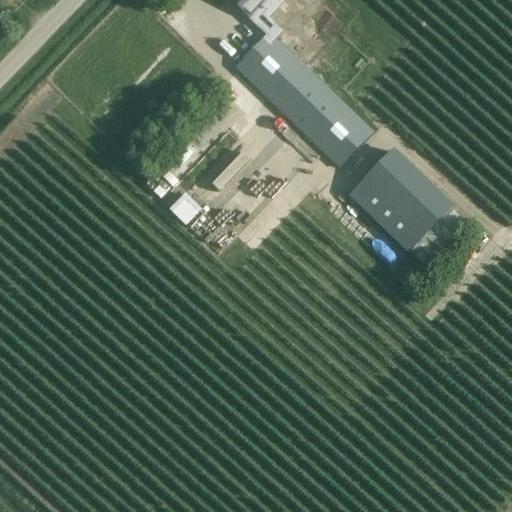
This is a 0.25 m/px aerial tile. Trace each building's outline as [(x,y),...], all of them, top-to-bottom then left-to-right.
[(231,0),(257,25),(271,11),(263,4),(267,0),(231,0)] [(324,28),(336,15),(325,5),(314,18),(324,28)] [(236,71),(340,171),(376,134),(271,34),(236,71)] [(412,253),(426,266),(466,225),(452,212),(454,209),(394,152),(350,198),(411,254),(412,253)] [(192,228),(210,210),(192,193),(175,211),(192,228)]
